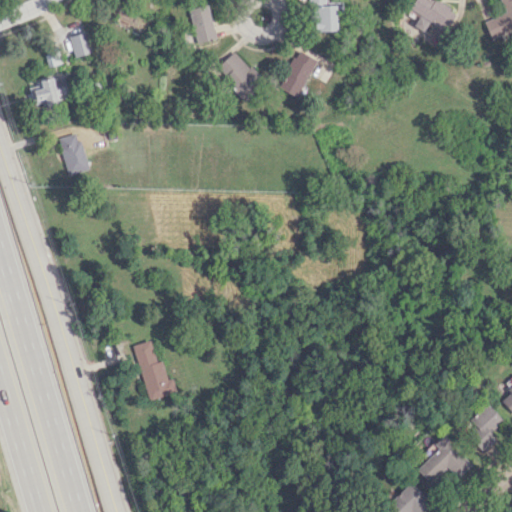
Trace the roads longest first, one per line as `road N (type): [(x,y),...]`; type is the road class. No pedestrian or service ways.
road 1 (tertiary): [(0,141),(115,511)]
road 2 (trunk): [(72,511),(0,267)]
road 3 (trunk): [(0,369),(42,511)]
